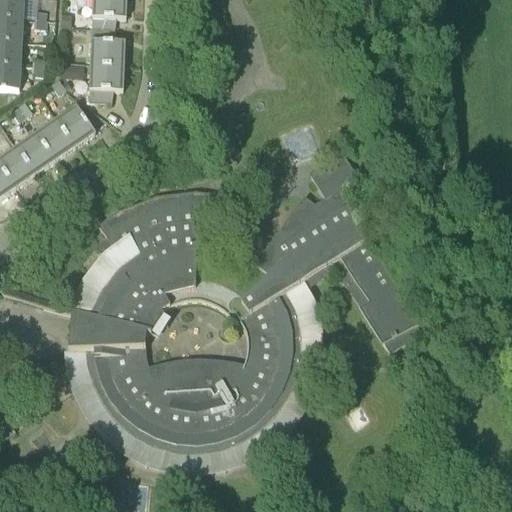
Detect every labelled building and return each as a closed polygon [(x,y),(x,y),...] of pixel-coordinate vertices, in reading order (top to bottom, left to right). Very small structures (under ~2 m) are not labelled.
[(0,0),(0,23),(24,25),(25,1),(0,0)] [(94,0),(93,33),(114,35),(116,24),(126,24),(126,0),(94,0)] [(35,25),(55,26),(55,17),(35,16),(35,25)] [(0,47),(23,49),(24,25),(0,23),(0,47)] [(34,34),(55,35),(55,26),(35,25),(34,34)] [(92,70),(124,72),(125,47),(115,46),(114,35),(93,33),(92,70)] [(0,71),(21,72),(23,49),(0,47),(0,71)] [(32,73),(44,73),(44,65),(33,64),(32,73)] [(124,72),(92,70),(90,108),(111,109),(113,97),(123,97),(124,72)] [(21,72),(0,71),(0,95),(20,96),(21,72)] [(32,82),(44,82),(44,73),(32,73),(32,82)] [(59,101),(66,96),(59,85),(51,90),(59,101)] [(26,124),(33,119),(25,108),(18,113),(26,124)] [(57,125),(76,152),(96,138),(77,111),(57,125)] [(19,128),(26,124),(18,113),(11,117),(19,128)] [(56,166),(76,152),(57,125),(36,139),(56,166)] [(35,180),(56,166),(36,139),(16,153),(35,180)] [(0,172),(15,194),(35,180),(16,153),(0,163),(0,172)] [(66,358),(67,370),(73,396),(85,420),(102,442),(123,459),(147,471),(172,478),(198,480),(226,476),(250,467),(273,452),(292,434),(307,412),(317,387),(322,360),(321,334),(314,307),(306,292),(336,274),(359,311),(360,311),(390,358),(427,335),(349,211),(350,210),(341,196),(359,185),(344,162),(311,182),(325,204),(315,210),(305,202),(251,272),(253,274),(256,270),(267,279),(241,304),(249,318),(239,324),(242,328),(247,341),(247,352),(247,362),(246,367),(244,370),(241,369),(231,367),(209,365),(203,365),(198,365),(185,365),(179,366),(167,368),(154,371),(149,373),(147,368),(146,364),(145,354),(147,341),(158,343),(163,332),(166,328),(169,324),(161,317),(171,310),(165,299),(196,291),(197,253),(199,253),(199,249),(196,249),(197,227),(206,227),(211,198),(197,196),(156,201),(118,216),(98,231),(114,252),(103,260),(84,286),(70,317),(72,318),(69,358),(66,358)] [(0,204),(15,194),(0,172),(0,204)]
